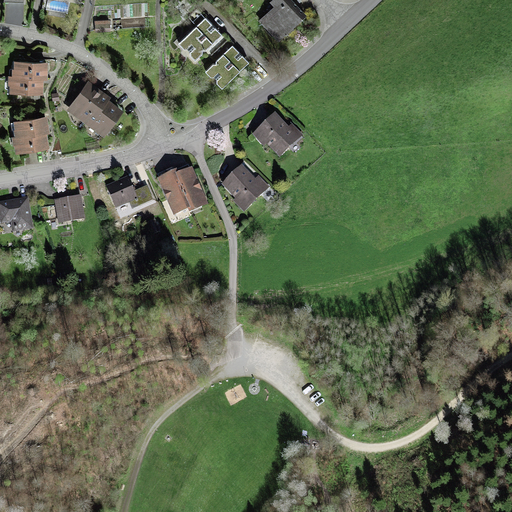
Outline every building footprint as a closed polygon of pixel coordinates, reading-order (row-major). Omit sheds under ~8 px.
[(305,14),(291,0),(272,0),(271,1),(276,6),(260,20),(278,39),(305,14)] [(205,16),(178,43),(184,48),(187,48),(190,51),(190,54),(195,60),(202,52),(202,49),(205,49),(205,52),(209,56),(227,39),(205,16)] [(217,82),(222,87),(249,61),(227,39),(209,56),(213,60),(216,60),(216,63),(213,63),(205,70),(211,76),(214,76),(217,79),(217,82)] [(19,61),(19,76),(41,77),(45,77),(46,62),(19,61)] [(15,76),(15,91),(41,92),(41,77),(19,76),(15,76)] [(104,133),(120,111),(105,100),(107,98),(88,83),(75,101),(89,112),(84,119),(104,133)] [(14,137),(19,136),(44,131),(47,131),(45,116),(19,120),(19,121),(13,122),(12,125),(14,137)] [(295,140),(273,118),(259,132),(281,154),(295,140)] [(19,136),(21,151),(47,146),(44,131),(19,136)] [(173,170),(190,208),(204,202),(188,167),(174,173),(173,170)] [(240,169),(226,183),(248,206),(268,187),(259,177),(253,183),(240,169)] [(190,208),(173,170),(159,176),(174,211),(188,205),(189,209),(190,208)] [(107,187),(114,204),(124,200),(125,203),(134,199),(136,202),(137,202),(139,206),(152,200),(146,187),(134,192),(128,178),(107,187)] [(56,201),(59,220),(73,217),(73,221),(83,219),(79,197),(56,201)] [(26,201),(0,204),(0,207),(2,221),(12,219),(14,230),(30,227),(26,201)] [(156,223),(149,225),(153,234),(159,231),(156,223)]
